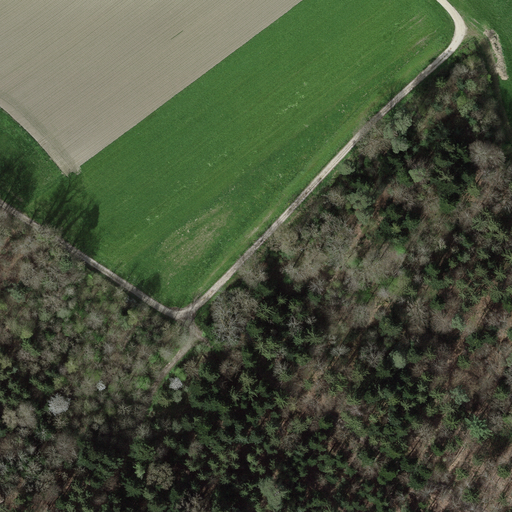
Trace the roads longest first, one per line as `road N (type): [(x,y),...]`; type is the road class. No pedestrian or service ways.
road 1 (track): [(439,0),(461,32),(450,54),(366,128),(182,322),(0,204)]
road 2 (track): [(182,322),(436,511)]
road 3 (track): [(193,330),(106,511)]
